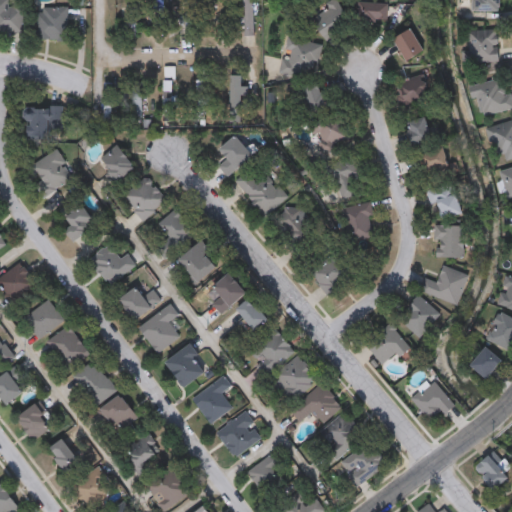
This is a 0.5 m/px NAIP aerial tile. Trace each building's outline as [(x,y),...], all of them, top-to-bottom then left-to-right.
[(23,0),(23,33),(0,33),(0,0),(23,0)] [(195,0),(195,37),(184,37),(184,0),(195,0)] [(225,0),(225,31),(216,31),(216,0),(225,0)] [(253,0),(253,37),(243,37),(243,0),(253,0)] [(500,0),(500,12),(472,12),(472,0),(500,0)] [(311,18),(336,1),(352,23),(326,41),(311,18)] [(357,21),(357,4),(388,4),(388,21),(357,21)] [(36,41),(36,8),(67,8),(67,41),(36,41)] [(424,51),(407,62),(393,41),(410,30),(424,51)] [(499,62),(470,63),(470,31),(498,31),(499,62)] [(323,48),(294,40),(285,75),(311,82),(304,108),(320,112),(327,86),(313,83),(323,48)] [(163,120),(163,66),(173,66),(173,120),(163,120)] [(511,109),(478,116),(471,85),(506,77),(511,104),(511,109)] [(427,80),(427,106),(399,106),(399,80),(427,80)] [(141,120),(132,120),(132,82),(141,82),(141,120)] [(116,89),(116,114),(105,114),(105,89),(116,89)] [(52,123),(52,142),(26,142),(26,107),(64,108),(63,123),(52,123)] [(311,131),(323,141),(316,151),(329,161),(349,134),(323,114),(311,131)] [(427,116),(432,141),(412,144),(407,120),(427,116)] [(511,159),(500,163),(489,128),(511,120),(511,159)] [(219,148),(235,135),(252,155),(226,176),(218,166),(227,158),(219,148)] [(101,160),(117,146),(136,168),(120,182),(101,160)] [(419,169),(441,183),(456,160),(433,146),(419,169)] [(332,193),(340,153),(360,157),(351,197),(332,193)] [(31,159),(71,161),(69,187),(29,185),(31,159)] [(511,196),(508,198),(500,171),(511,167),(511,196)] [(267,216),(233,184),(246,169),(257,180),(264,173),(287,195),(267,216)] [(124,198),(147,178),(168,201),(145,222),(124,198)] [(437,186),(459,186),(459,215),(437,215),(437,186)] [(350,243),(341,209),(367,203),(376,236),(350,243)] [(73,226),(65,216),(81,204),(98,225),(74,243),(66,231),(73,226)] [(320,231),(300,259),(284,246),(290,237),(273,225),(287,207),(320,231)] [(166,260),(156,248),(169,238),(158,224),(176,210),(196,236),(166,260)] [(0,253),(0,218),(3,217),(18,243),(0,253)] [(435,257),(435,226),(464,226),(464,257),(435,257)] [(178,259),(205,243),(220,268),(193,284),(178,259)] [(90,260),(112,245),(122,259),(128,254),(137,267),(110,287),(90,260)] [(331,296),(310,275),(333,252),(354,273),(331,296)] [(39,283),(16,305),(0,289),(0,283),(20,264),(39,283)] [(457,305),(420,290),(425,277),(437,282),(443,265),(469,275),(457,305)] [(223,298),(214,286),(232,273),(248,296),(221,315),(213,304),(223,298)] [(511,309),(497,305),(506,275),(511,276),(511,309)] [(119,300),(137,287),(143,295),(151,289),(161,303),(135,322),(119,300)] [(419,339),(398,318),(420,295),(441,316),(419,339)] [(257,331),(237,310),(249,299),(269,320),(257,331)] [(24,320),(49,301),(65,321),(40,340),(24,320)] [(170,322),(180,340),(157,354),(140,326),(173,307),(179,317),(170,322)] [(511,351),(485,338),(498,312),(511,318),(511,351)] [(365,346),(389,324),(411,347),(400,358),(395,352),(383,364),(365,346)] [(90,356),(69,371),(48,342),(70,327),(90,356)] [(258,365),(248,353),(276,330),(296,353),(266,378),(256,367),(258,365)] [(4,367),(0,361),(0,339),(15,360),(4,367)] [(167,361),(193,346),(208,373),(182,388),(167,361)] [(502,360),(487,379),(470,365),(486,347),(502,360)] [(292,402),(272,380),(298,358),(317,379),(292,402)] [(73,379),(92,363),(116,391),(96,407),(73,379)] [(25,393),(8,406),(0,395),(0,378),(18,365),(27,378),(18,384),(25,393)] [(212,426),(193,401),(224,377),(232,387),(222,395),(234,409),(212,426)] [(432,423),(412,399),(433,381),(453,404),(432,423)] [(301,423),(290,411),(323,384),(343,409),(323,425),(314,413),(301,423)] [(101,411),(120,396),(138,419),(118,434),(101,411)] [(35,442),(17,419),(38,403),(56,425),(35,442)] [(217,435),(244,412),(264,436),(237,459),(217,435)] [(338,462),(327,450),(331,446),(321,435),(343,413),(365,435),(338,462)] [(150,461),(155,468),(145,477),(125,456),(147,435),(162,450),(150,461)] [(49,453),(61,441),(82,462),(70,474),(49,453)] [(388,464),(359,489),(340,466),(369,442),(388,464)] [(248,477),(271,452),(294,474),(271,499),(248,477)] [(475,469),(487,456),(509,477),(496,490),(475,469)] [(95,511),(93,511),(73,489),(98,468),(118,492),(95,511)] [(191,496),(163,511),(161,511),(146,484),(174,468),(191,496)] [(20,510),(17,511),(0,511),(0,488),(3,486),(20,510)] [(322,511),(277,511),(275,508),(307,487),(322,511)] [(110,511),(122,501),(132,511),(110,511)]
